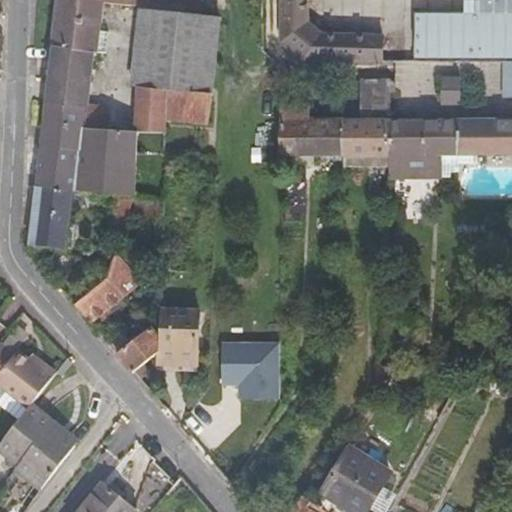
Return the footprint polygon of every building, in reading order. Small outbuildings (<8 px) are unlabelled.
[(99,53),(104,3),(58,0),(53,47),(94,52),(99,53)] [(57,0),(58,0),(104,3),(170,8),(169,0),(57,0)] [(308,0),(279,0),(280,44),(304,65),(384,65),(383,37),(325,35),(309,22),(308,0)] [(511,0),(479,0),(480,18),(415,18),(415,64),(502,65),(511,64),(511,0)] [(211,96),(220,19),(138,11),(131,87),(138,88),(167,91),(211,96)] [(94,52),(53,47),(51,60),(49,76),(91,81),(94,52)] [(503,100),(511,99),(511,64),(502,65),(503,100)] [(88,104),(91,81),(49,76),(47,100),(88,104)] [(361,81),(360,102),(360,119),(389,119),(389,81),(361,81)] [(460,106),(460,81),(442,81),(443,105),(460,106)] [(137,108),(135,132),(166,135),(166,121),(167,91),(138,88),(137,108)] [(279,158),(341,158),(341,119),(309,119),(309,104),(291,102),(290,90),(279,89),(279,158)] [(211,96),(167,91),(166,121),(208,125),(211,96)] [(86,128),(88,104),(47,100),(45,115),(44,124),(86,128)] [(347,101),(341,119),(360,119),(360,102),(347,101)] [(341,158),(388,158),(389,119),(360,119),(341,119),(341,158)] [(388,178),(442,178),(443,157),(459,156),(460,165),(479,165),(479,159),(511,158),(511,119),(419,119),(389,119),(388,158),(388,178)] [(138,162),(165,163),(165,155),(166,135),(135,132),(86,128),(44,124),(42,138),(38,174),(37,185),(73,189),(114,194),(134,196),(136,196),(138,162)] [(460,173),(460,165),(459,156),(443,157),(442,178),(451,178),(451,173),(460,173)] [(66,250),(73,189),(37,185),(30,237),(29,246),(66,250)] [(105,229),(122,235),(134,196),(114,194),(105,229)] [(151,269),(162,270),(163,250),(152,249),(151,269)] [(143,285),(117,253),(109,278),(75,306),(92,326),(143,285)] [(201,312),(161,310),(160,338),(159,352),(159,365),(199,367),(201,312)] [(123,334),(108,345),(133,374),(159,352),(160,338),(151,328),(132,342),(123,334)] [(282,340),(223,340),(223,385),(240,385),(240,397),(282,398),(282,340)] [(14,356),(6,349),(0,356),(0,388),(27,408),(31,404),(55,373),(42,364),(38,367),(18,352),(14,356)] [(433,358),(432,372),(460,375),(461,361),(433,358)] [(52,421),(31,404),(27,408),(0,442),(0,453),(16,467),(13,471),(39,491),(75,445),(49,425),(52,421)] [(351,447),(321,496),(346,511),(368,511),(392,474),(351,447)] [(256,461),(233,493),(235,495),(249,510),(272,476),(256,461)] [(175,508),(193,492),(181,477),(165,496),(175,508)] [(134,511),(135,511),(102,484),(78,511),(134,511)] [(323,511),(301,497),(291,511),(323,511)]
